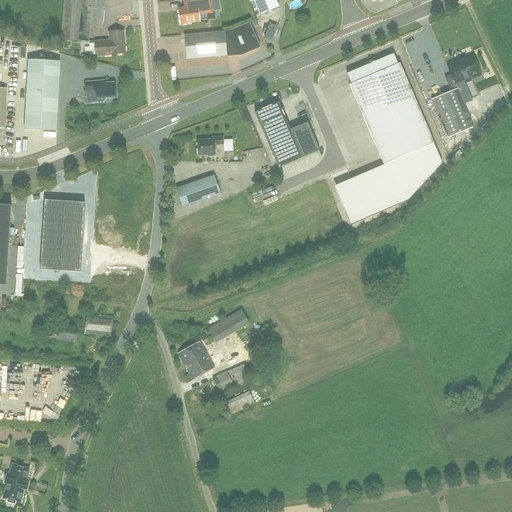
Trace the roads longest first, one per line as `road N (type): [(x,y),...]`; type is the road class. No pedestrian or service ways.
road 1 (primary): [(359,38),(160,122)]
road 2 (residential): [(213,511),(158,332),(138,316)]
road 3 (residential): [(62,511),(81,421),(138,316)]
road 4 (residential): [(138,316),(158,219),(160,122)]
road 5 (primary): [(160,122),(40,173),(0,176)]
road 6 (residential): [(160,122),(147,0)]
